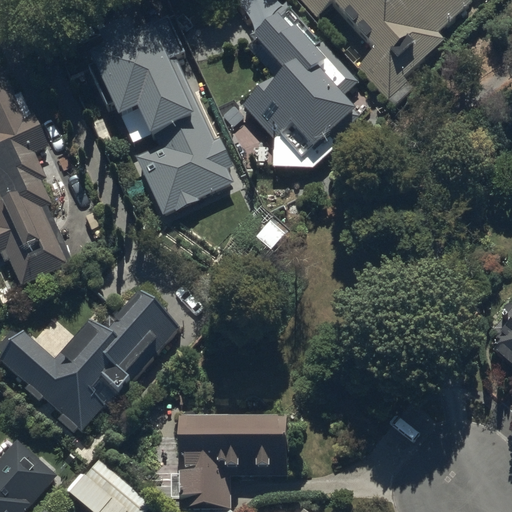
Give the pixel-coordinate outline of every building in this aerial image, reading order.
[(295,0),(320,26),(326,19),(369,62),(358,73),(397,111),(413,95),(406,88),(445,49),(440,43),(474,11),(463,0),(295,0)] [(134,147),(149,140),(152,148),(161,144),(164,151),(137,163),(163,221),(175,216),(176,218),(200,207),(199,204),(235,188),(229,174),(233,173),(220,143),(215,146),(179,66),(186,63),(165,16),(86,52),(121,128),(125,127),(134,147)] [(360,88),(290,16),(249,53),(275,82),(243,111),(273,143),(273,174),(316,177),(339,155),(332,149),(362,120),(345,103),(360,88)] [(0,260),(6,258),(23,296),(77,272),(52,214),(55,213),(44,189),(49,186),(38,161),(52,155),(36,118),(33,120),(24,99),(19,102),(8,78),(0,81),(0,260)] [(104,337),(92,327),(59,366),(25,336),(0,364),(0,366),(62,421),(58,425),(74,440),(77,436),(82,440),(116,401),(122,406),(134,393),(130,389),(164,351),(167,354),(182,335),(145,303),(122,330),(116,324),(104,337)] [(502,344),(492,357),(511,375),(511,311),(492,334),(502,344)] [(291,418),(179,421),(180,473),(171,467),(146,496),(165,511),(232,511),(232,485),(292,484),(291,418)] [(0,511),(37,511),(60,486),(18,449),(0,469),(0,511)] [(80,478),(65,496),(84,511),(150,511),(153,510),(100,464),(85,482),(80,478)]
